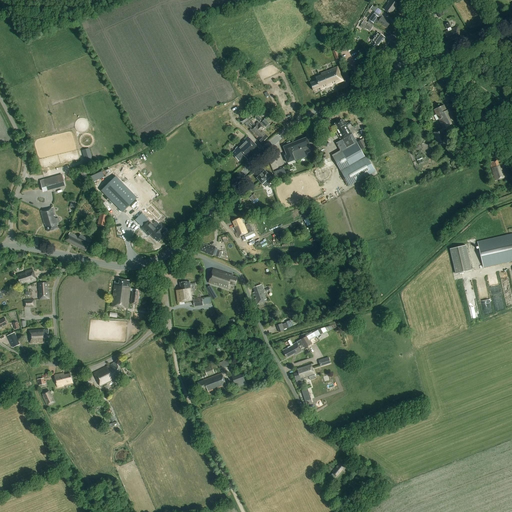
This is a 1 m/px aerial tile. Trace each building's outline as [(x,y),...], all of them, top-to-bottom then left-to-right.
[(391,14),(398,5),(396,3),(398,1),(396,0),(390,0),(388,4),(389,4),(385,10),(391,14)] [(380,14),(382,10),(373,4),(371,8),(380,14)] [(436,11),(439,17),(444,15),(441,9),(436,11)] [(376,13),(370,21),(376,25),(378,22),(388,29),(391,24),(388,22),(389,21),(380,15),(380,16),(376,13)] [(373,27),(363,21),(361,25),(366,27),(365,28),(370,31),(373,27)] [(444,33),(447,41),(456,37),(457,39),(462,37),(458,27),(452,30),(449,23),(445,25),(447,30),(447,29),(448,31),(444,33)] [(378,50),(384,42),(386,38),(379,33),(371,44),(378,50)] [(322,91),(344,82),(338,68),(322,74),(322,76),(316,78),(317,81),(311,84),(314,92),(321,89),(322,91)] [(444,130),(457,124),(450,109),(447,111),(444,105),(434,110),(443,130),(433,133),(437,144),(448,141),(446,138),(445,138),(443,135),(445,134),(444,130)] [(217,113),(221,123),(231,119),(227,109),(217,113)] [(238,120),(242,125),(250,118),(246,113),(238,120)] [(269,124),(265,119),(261,123),(266,128),(269,124)] [(367,156),(365,157),(357,144),(352,135),(347,126),(351,124),(350,122),(346,124),(345,123),(344,123),(342,120),(334,124),(337,130),(336,130),(341,140),(336,143),(341,151),(332,156),(350,187),(376,172),(367,156)] [(258,123),(255,125),(252,122),(251,122),(248,126),(252,130),(251,131),(263,143),(269,137),(263,131),(265,128),(261,124),(260,125),(258,123)] [(248,160),(260,149),(250,137),(237,149),(238,150),(233,154),(240,162),(246,156),(248,160)] [(287,163),(295,160),(295,161),(307,157),(307,156),(313,153),(311,147),(307,138),(292,144),(291,141),(288,142),(289,145),(284,146),(287,155),(285,156),(287,163)] [(358,142),(362,149),(366,147),(362,140),(358,142)] [(89,149),(82,151),(86,163),(93,161),(89,149)] [(498,160),(490,163),(495,181),(506,177),(502,168),(501,168),(498,160)] [(265,186),(272,179),(270,177),(271,176),(265,170),(257,178),(262,184),(263,184),(265,186)] [(103,171),(91,175),(94,181),(105,176),(103,171)] [(62,175),(45,180),(48,190),(65,186),(62,175)] [(117,176),(102,191),(124,212),(138,198),(117,176)] [(48,231),(58,228),(56,222),(57,222),(52,208),(41,212),(45,227),(47,226),(48,231)] [(143,213),(136,219),(144,227),(142,228),(146,232),(148,230),(158,240),(163,236),(161,234),(165,231),(157,222),(154,225),(143,213)] [(101,214),(98,226),(105,228),(108,215),(101,214)] [(238,231),(236,232),(235,233),(237,237),(244,234),(247,240),(255,236),(253,231),(247,234),(246,233),(247,232),(243,224),(240,218),(233,221),(238,231)] [(252,222),(245,225),(249,233),(256,230),(252,222)] [(86,251),(91,243),(86,241),(87,240),(83,237),(82,239),(70,232),(66,241),(86,251)] [(511,234),(477,243),(483,268),(511,260),(511,234)] [(218,249),(215,248),(216,246),(210,244),(210,245),(202,243),(199,250),(205,252),(213,255),(213,254),(216,255),(218,249)] [(450,249),(455,274),(472,270),(466,245),(450,249)] [(235,285),(237,278),(231,276),(231,274),(213,268),(208,282),(227,288),(229,283),(235,285)] [(27,283),(36,281),(32,269),(23,272),(23,273),(17,275),(20,284),(26,282),(27,283)] [(138,304),(140,292),(139,292),(139,289),(131,288),(131,286),(129,286),(130,280),(120,278),(119,283),(115,282),(112,306),(128,308),(130,290),(133,290),(132,292),(130,303),(138,304)] [(178,301),(192,299),(190,281),(180,282),(181,289),(177,290),(178,301)] [(50,299),(49,290),(48,290),(48,283),(38,283),(40,300),(50,299)] [(253,293),(254,296),(255,295),(256,298),(255,298),(257,304),(267,301),(261,285),(253,287),(255,292),(253,293)] [(193,299),(194,307),(203,305),(202,298),(193,299)] [(24,300),(24,307),(35,307),(35,299),(24,300)] [(0,326),(1,326),(1,327),(8,324),(5,318),(0,320),(0,326)] [(282,323),(276,325),(279,332),(287,329),(285,324),(283,325),(282,323)] [(49,338),(49,336),(48,330),(45,330),(45,329),(30,330),(31,343),(44,342),(44,338),(49,338)] [(291,346),(283,350),(287,357),(294,353),(295,354),(301,350),(299,346),(302,344),(304,347),(311,343),(310,340),(323,333),(321,329),(297,342),(293,344),(290,340),(288,341),(291,346)] [(14,333),(8,336),(13,347),(19,345),(14,333)] [(331,364),(329,357),(319,361),(321,367),(331,364)] [(221,368),(230,366),(228,359),(219,362),(221,368)] [(114,378),(122,374),(116,362),(93,373),(100,387),(112,381),(114,385),(117,384),(114,378)] [(303,377),(314,374),(310,363),(297,368),(298,372),(293,373),(296,381),(304,379),(303,377)] [(204,369),(207,376),(215,374),(212,366),(204,369)] [(236,388),(246,384),(241,371),(231,374),(236,388)] [(58,386),(74,382),(71,373),(65,374),(64,373),(55,375),(58,386)] [(208,391),(227,384),(222,373),(198,382),(201,390),(207,388),(208,391)] [(55,402),(49,390),(42,393),(43,396),(42,396),(47,406),(55,402)] [(100,390),(95,393),(100,403),(106,400),(100,390)] [(332,472),(332,473),(331,475),(335,479),(343,469),(343,468),(345,465),(342,462),(341,463),(340,462),(332,472)] [(359,479),(365,474),(362,470),(356,475),(359,479)] [(367,480),(364,482),(366,485),(374,480),(371,476),(366,480),(367,480)]
